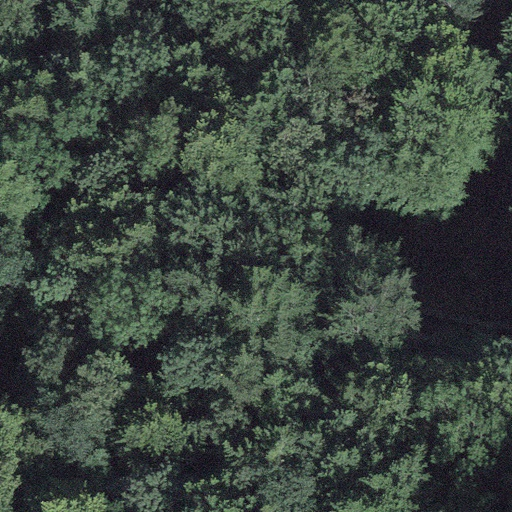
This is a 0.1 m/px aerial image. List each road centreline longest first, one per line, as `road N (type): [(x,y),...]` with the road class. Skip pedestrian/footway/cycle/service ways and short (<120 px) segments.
road 1 (motorway): [(511,379),(376,345),(0,215)]
road 2 (trunk): [(511,138),(233,194),(0,262)]
